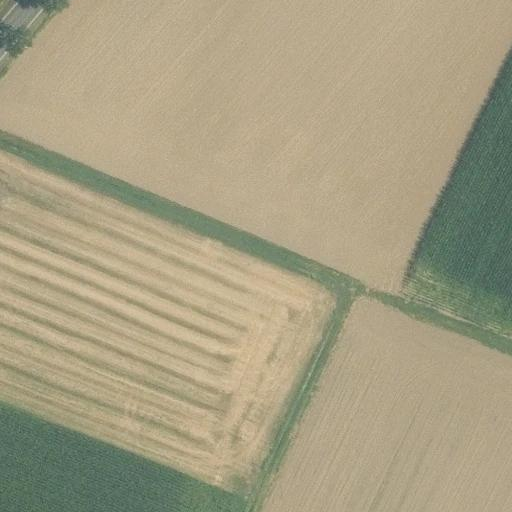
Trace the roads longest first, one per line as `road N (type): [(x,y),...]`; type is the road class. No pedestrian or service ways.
road 1 (track): [(511,355),(359,293),(256,511)]
road 2 (track): [(359,293),(0,138)]
